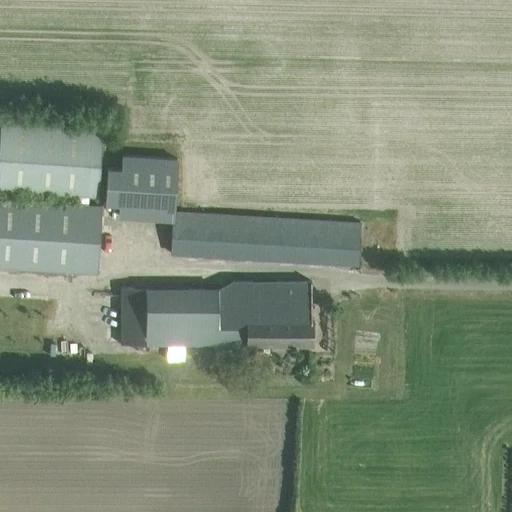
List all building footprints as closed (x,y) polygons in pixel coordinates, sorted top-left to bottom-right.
[(0,181),(0,186),(100,193),(104,129),(4,122),(0,181)] [(117,215),(171,218),(176,155),(121,152),(121,163),(109,162),(106,203),(117,204),(117,215)] [(0,265),(97,272),(102,207),(0,200),(0,265)] [(361,223),(341,222),(172,212),(170,252),(281,259),(358,263),(361,223)] [(311,280),(291,280),(231,280),(218,287),(146,287),(146,286),(121,286),(121,345),(213,345),(214,354),(254,354),(254,343),(292,344),(312,344),(312,317),(311,317),(311,280)]
